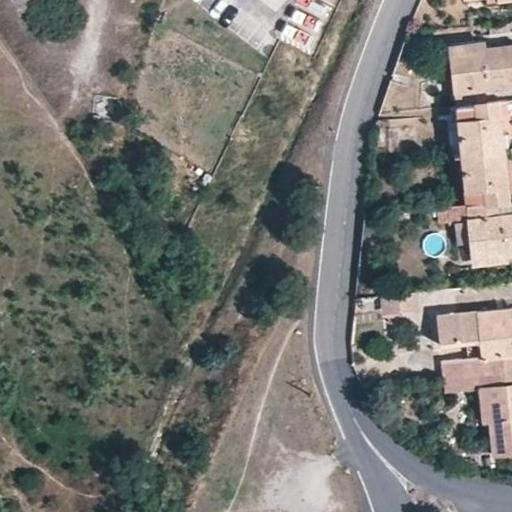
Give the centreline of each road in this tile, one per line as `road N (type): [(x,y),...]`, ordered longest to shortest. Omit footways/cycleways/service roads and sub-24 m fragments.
road 1 (residential): [(379,452),(333,373),(334,238),(346,141),(392,0)]
road 2 (residential): [(485,511),(379,452)]
